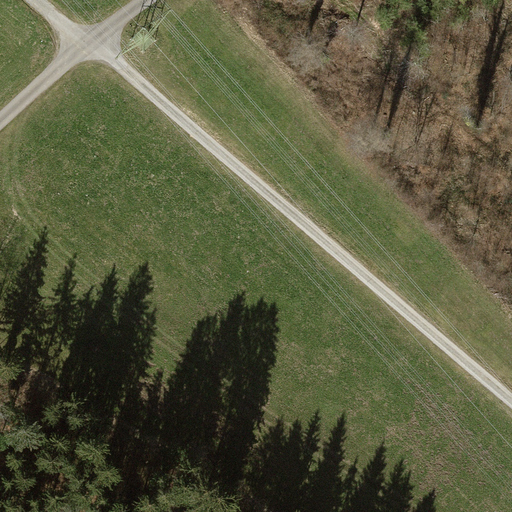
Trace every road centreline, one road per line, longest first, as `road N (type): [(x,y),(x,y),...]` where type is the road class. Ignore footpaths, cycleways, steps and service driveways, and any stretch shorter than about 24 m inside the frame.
road 1 (track): [(511,401),(119,63),(86,44)]
road 2 (residential): [(151,0),(86,44),(0,123)]
